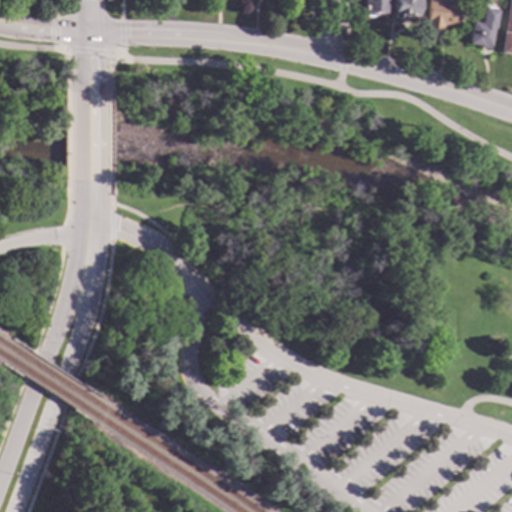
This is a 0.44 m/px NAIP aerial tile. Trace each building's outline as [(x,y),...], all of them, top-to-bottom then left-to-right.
[(386,0),(385,13),(376,13),(376,15),(363,14),(364,0),(386,0)] [(419,0),(417,17),(411,16),(410,22),(393,19),(396,0),(419,0)] [(428,0),(461,5),(458,27),(443,25),(442,31),(425,29),(428,0)] [(511,0),(511,54),(500,53),(507,0),(511,0)] [(498,10),(494,28),(493,28),(489,49),(479,47),(479,46),(468,44),(472,22),(480,23),(483,7),(498,10)]
